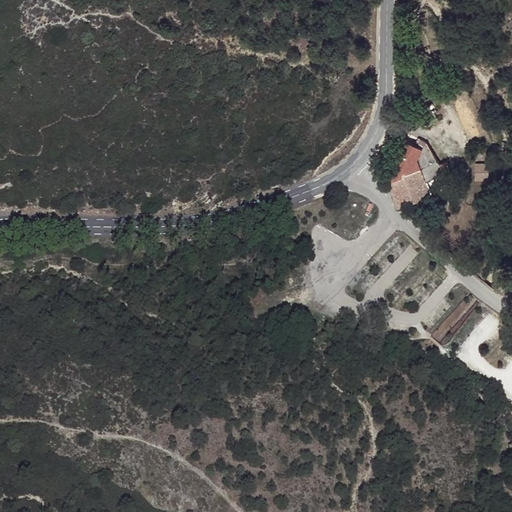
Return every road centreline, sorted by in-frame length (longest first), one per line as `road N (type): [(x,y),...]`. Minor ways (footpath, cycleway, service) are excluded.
road 1 (secondary): [(302,191),(196,222),(0,227)]
road 2 (tertiary): [(511,316),(350,168)]
road 3 (secondary): [(350,168),(367,151),(383,103),(386,0)]
